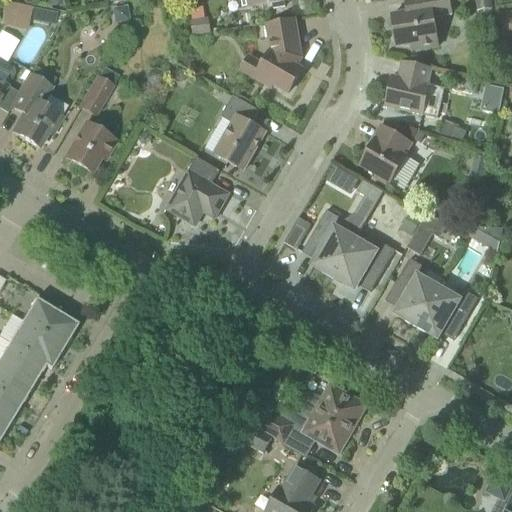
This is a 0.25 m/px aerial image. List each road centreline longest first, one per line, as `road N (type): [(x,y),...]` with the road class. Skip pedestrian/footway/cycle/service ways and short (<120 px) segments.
road 1 (residential): [(233,277),(347,95),(354,44),(346,0)]
road 2 (residential): [(12,511),(150,270)]
road 3 (residential): [(436,366),(233,277)]
road 4 (residential): [(365,511),(436,366)]
road 5 (residential): [(150,270),(23,206)]
